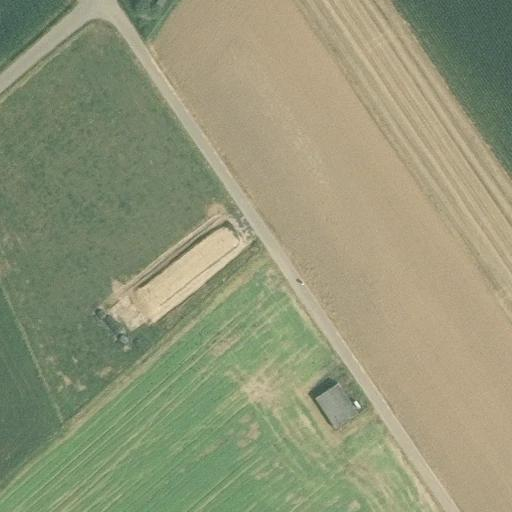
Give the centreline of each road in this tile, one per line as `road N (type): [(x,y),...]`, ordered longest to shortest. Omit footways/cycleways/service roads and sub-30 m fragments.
road 1 (track): [(452,511),(104,0)]
road 2 (track): [(0,93),(102,0)]
